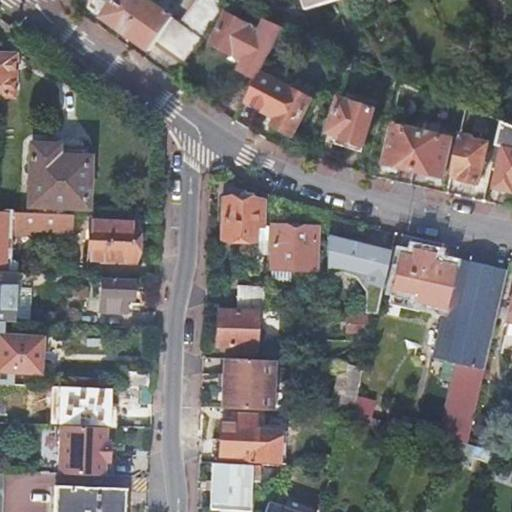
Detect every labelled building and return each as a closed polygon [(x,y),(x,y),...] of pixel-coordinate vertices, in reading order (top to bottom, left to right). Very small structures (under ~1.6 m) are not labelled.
[(157,42),(187,63),(227,4),(216,0),(198,0),(181,23),(148,0),(91,0),(90,8),(151,51),(157,42)] [(341,0),(303,0),(307,11),(341,0)] [(241,71),(258,80),(267,64),(285,29),(266,21),(261,32),(259,32),(260,30),(257,28),(256,30),(228,15),(213,45),(246,62),(241,71)] [(13,56),(0,55),(0,96),(12,97),(13,56)] [(293,77),(267,64),(258,80),(250,94),(262,100),(258,107),(271,114),(277,118),(273,126),(274,126),(292,136),(311,99),(288,87),(293,77)] [(262,100),(250,94),(247,101),(258,107),(262,100)] [(344,138),(343,141),(364,147),(375,110),(341,100),(330,134),(344,138)] [(413,170),(422,133),(394,126),(386,164),(413,170)] [(451,139),(422,133),(413,170),(443,177),(451,139)] [(473,138),(460,136),(451,177),(478,183),(487,145),(472,142),(473,138)] [(511,190),(511,149),(506,148),(497,187),(511,190)] [(32,204),(85,205),(87,161),(57,160),(57,151),(34,150),(32,204)] [(221,239),(260,241),(261,202),(223,201),(221,239)] [(79,216),(0,212),(0,233),(29,235),(29,230),(78,232),(79,216)] [(90,260),(134,262),(136,223),(92,222),(90,260)] [(316,229),(274,227),(272,270),(315,271),(316,229)] [(349,243),(329,237),(328,271),(344,272),(358,276),(366,290),(366,312),(377,313),(391,252),(349,243)] [(351,237),(349,243),(391,252),(393,246),(351,237)] [(443,316),(454,268),(432,263),(433,255),(413,251),(412,258),(401,256),(390,304),(443,316)] [(443,316),(433,357),(456,362),(439,435),(467,442),(507,271),(456,259),(454,268),(443,316)] [(7,273),(0,272),(0,320),(6,321),(15,322),(16,306),(11,306),(13,273),(7,273)] [(132,312),(133,282),(102,281),(101,311),(132,312)] [(239,309),(266,310),(267,288),(240,288),(239,309)] [(234,353),(256,354),(258,313),(218,312),(217,346),(234,347),(234,353)] [(368,316),(348,315),(348,331),(368,332),(368,316)] [(6,321),(0,320),(0,358),(3,359),(3,369),(41,371),(41,370),(46,370),(47,341),(42,341),(43,340),(5,338),(6,321)] [(225,359),(223,409),(275,411),(277,361),(225,359)] [(124,372),(124,390),(152,391),(153,374),(124,372)] [(0,419),(26,420),(27,391),(4,390),(4,401),(0,400),(0,419)] [(358,398),(355,413),(372,418),(376,403),(358,398)] [(91,409),(90,425),(151,428),(151,415),(113,411),(91,409)] [(221,440),(220,458),(220,462),(266,464),(267,431),(255,430),(255,417),(238,417),(237,422),(233,421),(222,421),(221,440)] [(59,474),(104,476),(104,463),(109,463),(109,455),(110,449),(110,441),(105,441),(106,427),(61,425),(59,474)] [(476,447),(452,439),(445,457),(461,463),(468,466),(476,447)] [(212,457),(220,458),(221,440),(213,440),(212,457)] [(213,465),(211,510),(251,511),(253,474),(260,474),(260,468),(213,465)] [(124,511),(126,491),(56,487),(54,511),(124,511)] [(293,511),(269,503),(268,507),(266,511),(293,511)]
